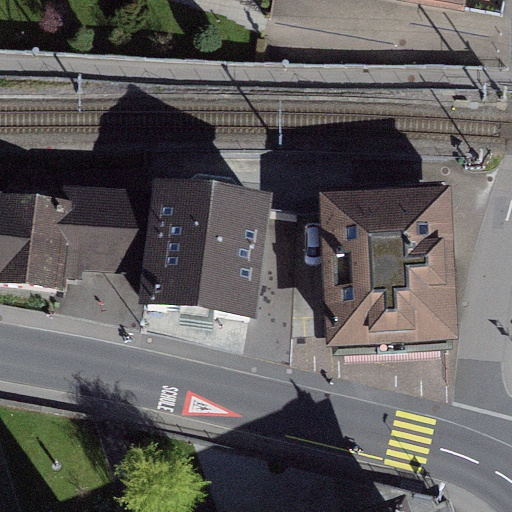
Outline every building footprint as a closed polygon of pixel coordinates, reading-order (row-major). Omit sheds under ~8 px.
[(470,0),(271,0),(271,4),(468,25),(470,0)] [(447,199),(315,207),(324,365),(388,361),(457,357),(447,199)] [(152,206),(149,225),(138,304),(134,335),(245,349),(262,220),(152,206)] [(62,222),(0,214),(0,314),(49,321),(53,293),(62,222)] [(53,293),(138,304),(149,225),(64,214),(62,222),(53,293)]
